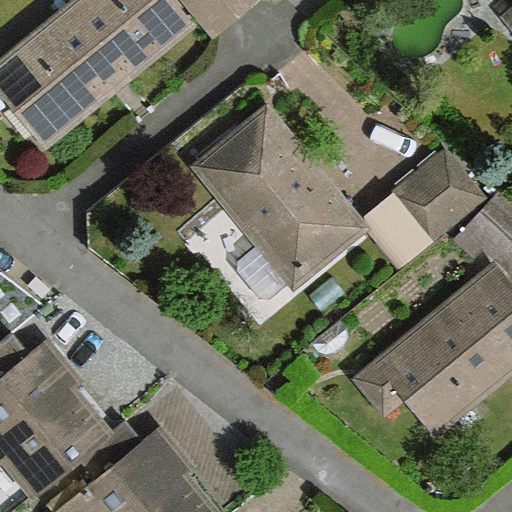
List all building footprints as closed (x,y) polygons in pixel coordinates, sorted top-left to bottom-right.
[(86,0),(0,70),(0,84),(46,141),(192,22),(173,0),(86,0)] [(260,0),(188,0),(218,35),(260,0)] [(270,114),(207,166),(266,239),(298,279),(361,227),(270,114)] [(484,196),(448,154),(399,195),(434,238),(484,196)] [(511,264),(511,201),(501,191),(467,228),(510,267),(511,264)] [(298,279),(266,239),(240,259),(239,270),(262,298),(272,300),(298,279)] [(511,286),(499,271),(366,379),(387,406),(408,389),(437,427),(511,366),(511,286)] [(0,379),(32,353),(16,334),(0,346),(0,379)] [(0,379),(0,447),(3,445),(41,493),(83,458),(109,437),(38,349),(32,353),(0,379)] [(100,478),(144,441),(128,421),(109,437),(83,458),(100,478)] [(100,478),(55,511),(211,511),(151,436),(144,441),(100,478)]
